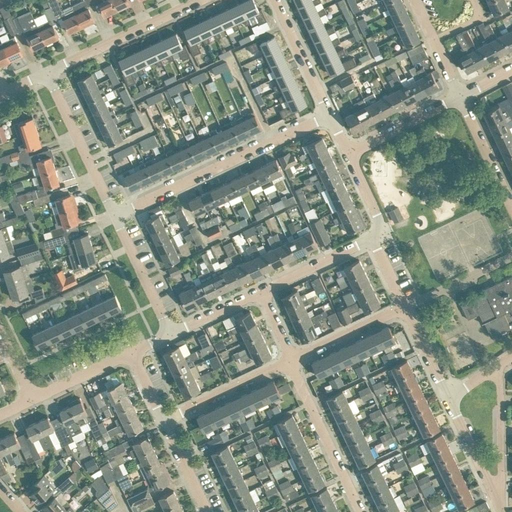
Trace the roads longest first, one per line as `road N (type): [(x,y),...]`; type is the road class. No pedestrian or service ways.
road 1 (residential): [(114,217),(327,113)]
road 2 (residential): [(46,72),(201,0)]
road 3 (residential): [(359,511),(287,362)]
road 4 (residential): [(114,217),(46,72)]
road 5 (residential): [(504,511),(497,365)]
road 6 (residential): [(253,293),(379,231)]
road 7 (residential): [(161,420),(287,362)]
road 8 (residential): [(169,334),(114,217)]
road 9 (residential): [(287,362),(403,308)]
road 10 (residential): [(504,511),(448,397)]
road 11 (residential): [(349,154),(460,97)]
road 12 (residential): [(327,113),(275,0)]
road 13 (residential): [(511,209),(460,97)]
